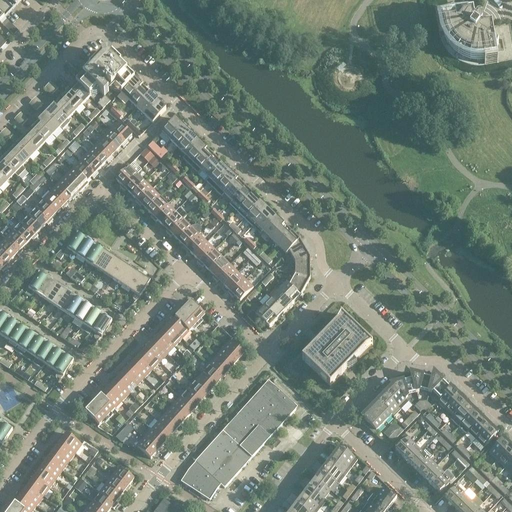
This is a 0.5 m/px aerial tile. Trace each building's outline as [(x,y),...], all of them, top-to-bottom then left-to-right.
[(0,0),(0,5),(9,14),(13,10),(2,0),(0,0)] [(2,0),(13,10),(22,0),(2,0)] [(511,37),(509,24),(494,27),(492,27),(491,27),(490,27),(490,24),(489,23),(489,22),(488,21),(488,20),(487,18),(486,18),(485,17),(484,16),(483,15),(481,15),(479,14),(477,14),(476,14),(473,15),(473,14),(470,2),(435,8),(437,21),(440,33),(442,40),(445,47),(450,53),(456,58),(462,62),(470,64),(477,65),(485,65),(497,63),(511,59),(511,37)] [(0,5),(0,13),(5,18),(9,14),(0,5)] [(90,97),(91,96),(98,89),(103,94),(112,85),(121,94),(135,80),(115,61),(116,60),(111,55),(111,56),(109,57),(105,57),(103,56),(103,55),(97,61),(97,62),(76,84),(90,97)] [(135,80),(121,94),(129,101),(142,88),(139,84),(141,82),(137,78),(135,80)] [(69,92),(83,105),(90,97),(76,84),(69,92)] [(142,88),(129,101),(137,109),(150,95),(142,88)] [(83,105),(69,92),(61,99),(75,113),(83,105)] [(158,103),(152,96),(150,95),(137,109),(145,116),(158,103)] [(103,109),(106,107),(110,102),(105,97),(98,104),(103,109)] [(54,107),(68,121),(75,113),(61,99),(54,107)] [(158,103),(145,116),(153,124),(166,111),(158,103)] [(46,115),(60,128),(63,131),(70,123),(68,121),(54,107),(46,115)] [(22,126),(28,120),(21,113),(15,119),(22,126)] [(60,128),(46,115),(39,123),(53,136),(60,128)] [(170,141),(184,128),(175,120),(162,133),(170,141)] [(39,123),(31,131),(45,144),(53,136),(39,123)] [(118,123),(110,131),(126,146),(128,143),(127,142),(132,136),(118,123)] [(91,127),(83,135),(87,138),(94,130),(91,127)] [(142,136),(138,132),(134,128),(131,131),(139,139),(142,136)] [(170,141),(178,149),(191,135),(184,128),(170,141)] [(0,134),(7,142),(13,136),(7,129),(0,134)] [(45,144),(31,131),(24,138),(38,152),(45,144)] [(103,139),(117,152),(119,150),(121,151),(126,146),(110,131),(103,139)] [(191,135),(178,149),(186,156),(199,143),(191,135)] [(24,138),(16,146),(30,159),(38,152),(24,138)] [(103,139),(95,147),(109,160),(117,152),(103,139)] [(183,159),(191,167),(207,150),(199,143),(186,156),(183,159)] [(30,159),(16,146),(9,154),(22,167),(30,159)] [(88,154),(101,168),(104,165),(106,167),(111,161),(109,160),(95,147),(88,154)] [(146,150),(142,154),(148,160),(152,156),(146,150)] [(214,158),(207,150),(191,167),(198,174),(201,172),(214,158)] [(1,162),(15,175),(18,178),(26,171),(22,167),(9,154),(1,162)] [(88,154),(80,162),(94,175),(101,168),(88,154)] [(160,164),(154,158),(149,164),(154,169),(160,164)] [(201,172),(209,179),(222,165),(214,158),(201,172)] [(15,175),(1,162),(0,162),(0,175),(7,183),(15,175)] [(73,170),(86,183),(89,181),(91,182),(96,177),(94,175),(80,162),(73,170)] [(222,165),(209,179),(206,182),(213,189),(230,173),(222,165)] [(57,170),(53,166),(46,174),(49,177),(57,170)] [(137,175),(129,167),(116,181),(121,186),(120,188),(122,190),(137,175)] [(73,170),(65,178),(81,193),(86,187),(84,185),(86,183),(73,170)] [(221,197),(224,194),(238,180),(230,173),(213,189),(221,197)] [(171,174),(167,178),(169,180),(173,184),(177,180),(171,174)] [(126,191),(132,196),(145,182),(137,175),(122,190),(125,193),(126,191)] [(58,186),(73,200),(81,193),(65,178),(58,186)] [(238,180),(224,194),(232,202),(245,188),(238,180)] [(135,203),(138,205),(153,190),(145,182),(132,196),(137,201),(135,203)] [(58,186),(50,193),(66,208),(67,207),(65,205),(70,200),(71,202),(73,200),(58,186)] [(229,204),(237,212),(253,195),(245,188),(232,202),(229,204)] [(142,206),(147,211),(160,198),(153,190),(138,205),(140,208),(142,206)] [(187,201),(192,195),(193,195),(187,190),(182,196),(187,201)] [(43,201),(56,214),(60,210),(62,212),(66,208),(50,193),(43,201)] [(253,195),(237,212),(245,219),(261,203),(253,195)] [(198,201),(193,196),(188,201),(193,205),(198,201)] [(21,207),(27,201),(23,197),(17,203),(21,207)] [(150,218),(153,220),(168,205),(160,198),(147,211),(152,216),(150,218)] [(43,201),(35,209),(51,224),(52,222),(50,221),(56,214),(43,201)] [(200,203),(195,208),(198,211),(199,212),(204,207),(200,203)] [(245,219),(252,227),(268,211),(261,203),(245,219)] [(10,210),(11,210),(16,215),(20,210),(15,205),(10,210)] [(157,221),(162,226),(176,213),(168,205),(153,220),(156,223),(157,221)] [(51,224),(35,209),(28,217),(41,230),(45,226),(47,228),(51,224)] [(176,213),(162,226),(168,231),(166,233),(168,236),(184,220),(188,216),(180,209),(176,213)] [(268,211),(252,227),(260,235),(263,232),(276,218),(268,211)] [(210,215),(205,220),(210,224),(215,219),(210,215)] [(28,217),(20,224),(35,239),(37,238),(35,236),(41,230),(28,217)] [(276,218),(263,232),(270,239),(286,224),(281,220),(280,222),(276,218)] [(210,224),(209,226),(213,230),(219,223),(215,219),(210,224)] [(173,236),(178,242),(191,228),(184,220),(168,236),(171,238),(173,236)] [(35,239),(20,224),(13,232),(26,245),(30,242),(32,243),(35,239)] [(286,224),(270,239),(278,247),(292,233),(289,230),(290,229),(286,224)] [(184,251),(199,235),(201,234),(200,234),(201,232),(201,230),(199,227),(197,226),(195,226),(193,227),(193,226),(191,228),(178,242),(183,247),(181,248),(184,251)] [(1,236),(5,240),(20,255),(22,253),(20,252),(26,245),(13,232),(9,229),(1,236)] [(227,238),(231,233),(227,229),(222,233),(227,238)] [(286,255),(289,252),(300,241),(292,233),(278,247),(286,255)] [(76,256),(88,238),(85,236),(84,238),(77,234),(70,246),(68,245),(56,257),(61,260),(64,255),(66,257),(66,256),(68,257),(70,257),(71,255),(72,254),(76,256)] [(188,252),(193,257),(207,243),(199,235),(184,251),(187,253),(188,252)] [(234,235),(233,235),(229,240),(235,246),(239,241),(234,235)] [(85,262),(96,246),(90,242),(91,240),(88,238),(76,256),(85,262)] [(20,255),(5,240),(0,245),(0,250),(11,261),(15,257),(17,259),(20,255)] [(300,241),(289,252),(295,263),(310,259),(300,241)] [(197,263),(200,266),(215,251),(207,243),(193,257),(199,262),(197,263)] [(96,246),(85,262),(94,268),(106,250),(103,248),(102,250),(96,246)] [(0,250),(0,265),(5,270),(6,269),(5,268),(11,261),(0,250)] [(106,250),(94,268),(103,274),(114,258),(108,254),(109,252),(106,250)] [(243,254),(250,261),(254,256),(248,250),(243,254)] [(204,267),(209,272),(222,258),(215,251),(200,266),(202,269),(204,267)] [(261,263),(254,256),(250,261),(257,268),(261,263)] [(114,258),(103,274),(112,280),(124,262),(121,260),(120,262),(114,258)] [(212,279),(215,281),(230,266),(222,258),(209,272),(214,277),(212,279)] [(295,263),(295,276),(310,280),(310,259),(295,263)] [(124,262),(112,280),(121,286),(132,270),(126,266),(127,264),(124,262)] [(219,282),(224,287),(238,273),(230,266),(215,281),(218,284),(219,282)] [(132,270),(121,286),(130,292),(142,274),(139,272),(138,274),(132,270)] [(228,294),(230,296),(245,281),(238,273),(224,287),(229,292),(228,294)] [(34,294),(38,296),(50,278),(47,276),(45,278),(39,274),(33,283),(31,281),(23,290),(27,293),(25,295),(27,296),(29,297),(32,297),(33,295),(34,294)] [(142,274),(130,292),(133,294),(132,295),(132,298),(132,300),(135,303),(140,298),(150,282),(144,278),(145,276),(142,274)] [(310,280),(295,276),(289,287),(300,298),(301,298),(310,280)] [(58,286),(56,285),(52,282),(53,280),(50,278),(38,296),(47,302),(58,286)] [(245,281),(230,296),(233,299),(235,297),(240,302),(254,289),(245,281)] [(287,284),(279,292),(293,306),(300,298),(289,287),(287,284)] [(47,302),(56,308),(68,290),(65,288),(64,290),(58,286),(47,302)] [(56,308),(65,314),(76,298),(70,294),(71,292),(68,290),(56,308)] [(293,306),(279,292),(271,300),(285,313),(293,306)] [(101,300),(107,304),(110,299),(104,295),(101,300)] [(65,314),(74,320),(86,302),(83,300),(82,302),(76,298),(65,314)] [(117,308),(121,304),(122,302),(119,299),(114,305),(117,308)] [(271,300),(264,308),(277,321),(285,313),(271,300)] [(181,310),(197,325),(205,316),(189,301),(181,310)] [(74,320),(83,326),(94,310),(88,306),(89,304),(86,302),(74,320)] [(261,321),(270,329),(277,321),(264,308),(256,315),(253,312),(247,317),(256,326),(261,321)] [(36,314),(31,310),(27,316),(32,319),(36,314)] [(83,326),(80,330),(89,336),(92,332),(104,314),(101,312),(100,314),(94,310),(83,326)] [(183,311),(176,319),(189,332),(197,325),(181,310),(183,311)] [(0,335),(10,320),(1,313),(0,314),(0,335)] [(104,314),(92,332),(95,334),(94,335),(93,337),(94,339),(97,342),(101,338),(102,338),(112,322),(106,318),(107,316),(104,314)] [(330,387),(343,373),(371,345),(343,318),(302,360),(330,387)] [(176,319),(168,327),(182,340),(189,332),(176,319)] [(0,335),(9,342),(19,326),(10,320),(0,335)] [(9,342),(6,346),(15,352),(28,332),(19,326),(9,342)] [(182,340),(168,327),(161,335),(175,348),(182,340)] [(28,332),(15,352),(24,358),(37,338),(28,332)] [(161,335),(153,342),(167,356),(175,348),(161,335)] [(33,364),(46,343),(37,338),(24,358),(33,364)] [(230,341),(223,350),(237,363),(245,354),(230,341)] [(167,356),(153,342),(146,350),(160,364),(167,356)] [(42,370),(45,365),(55,349),(46,343),(33,364),(42,370)] [(194,343),(190,348),(194,352),(201,345),(198,343),(194,343)] [(45,365),(54,371),(64,355),(55,349),(45,365)] [(146,350),(138,358),(152,371),(160,364),(146,350)] [(223,350),(216,358),(230,371),(237,363),(223,350)] [(191,355),(187,351),(183,355),(187,360),(191,355)] [(55,379),(59,382),(63,377),(63,378),(74,362),(64,355),(54,371),(57,373),(56,375),(55,377),(55,379)] [(152,371),(138,358),(131,366),(145,379),(152,371)] [(216,358),(209,366),(223,379),(230,371),(216,358)] [(131,366),(123,374),(137,387),(145,379),(131,366)] [(209,366),(201,374),(216,387),(223,379),(209,366)] [(415,379),(413,380),(417,394),(419,393),(419,392),(419,391),(429,393),(433,380),(432,379),(433,376),(421,373),(420,376),(413,375),(415,379)] [(137,387),(123,374),(116,381),(130,395),(137,387)] [(201,374),(194,382),(208,395),(216,387),(201,374)] [(440,399),(451,389),(450,388),(450,389),(436,375),(435,380),(433,380),(429,393),(432,394),(432,393),(431,393),(433,392),(440,399)] [(417,394),(413,380),(391,386),(393,388),(393,387),(406,400),(408,398),(407,398),(407,397),(417,394)] [(108,389),(122,402),(130,395),(116,381),(108,389)] [(268,382),(223,433),(195,463),(196,463),(189,471),(181,483),(210,502),(217,490),(221,486),(225,489),(298,408),(268,382)] [(194,382),(187,390),(201,403),(208,395),(194,382)] [(409,403),(406,400),(393,387),(393,388),(385,395),(401,411),(409,403)] [(122,402),(108,389),(101,397),(115,410),(122,402)] [(459,397),(451,389),(440,399),(437,402),(445,410),(459,397)] [(187,390),(180,398),(194,411),(201,403),(187,390)] [(385,395),(378,403),(392,416),(394,418),(401,411),(385,395)] [(92,403),(107,418),(115,410),(101,397),(94,404),(92,403)] [(459,397),(445,410),(453,418),(466,404),(459,397)] [(180,398),(173,407),(187,419),(194,411),(180,398)] [(107,418),(92,403),(84,411),(99,426),(98,428),(102,431),(104,428),(100,425),(107,418)] [(140,408),(134,403),(129,410),(130,411),(134,414),(140,408)] [(392,416),(378,403),(362,419),(363,419),(369,426),(367,428),(374,434),(392,416)] [(451,420),(459,428),(474,412),(466,404),(453,418),(451,420)] [(173,407),(165,415),(180,427),(187,419),(173,407)] [(129,419),(134,414),(130,411),(125,416),(129,419)] [(468,433),(482,419),(474,412),(459,428),(466,435),(468,433)] [(165,415),(158,423),(172,435),(180,427),(165,415)] [(119,424),(121,426),(125,422),(119,416),(115,420),(119,424)] [(490,427),(482,419),(468,433),(476,441),(490,427)] [(5,422),(0,429),(0,449),(2,446),(2,447),(13,431),(6,426),(8,424),(5,422)] [(158,423),(151,431),(165,444),(172,435),(158,423)] [(128,425),(116,439),(119,442),(121,444),(134,430),(128,425)] [(490,427),(476,441),(484,448),(497,435),(498,436),(498,435),(494,431),(497,429),(492,425),(490,427)] [(151,431),(144,439),(158,452),(165,444),(151,431)] [(67,435),(60,444),(75,455),(82,446),(67,435)] [(403,458),(415,446),(405,435),(398,442),(401,445),(395,451),(403,458)] [(136,447),(151,460),(158,452),(144,439),(136,447)] [(497,461),(511,448),(502,439),(502,440),(489,453),(497,461)] [(53,452),(69,464),(75,455),(60,444),(53,452)] [(415,446),(403,458),(410,465),(422,453),(415,446)] [(505,469),(511,461),(511,446),(511,448),(497,461),(505,469)] [(98,452),(93,448),(88,455),(94,459),(98,452)] [(335,457),(351,470),(358,461),(342,449),(342,448),(335,457)] [(426,449),(422,453),(410,465),(417,472),(430,460),(433,456),(426,449)] [(53,452),(47,461),(62,472),(69,464),(53,452)] [(351,470),(335,457),(328,465),(345,478),(351,470)] [(470,466),(465,461),(461,457),(457,461),(466,470),(470,466)] [(104,463),(98,459),(95,463),(100,467),(104,463)] [(430,460),(417,472),(425,479),(437,467),(430,460)] [(62,472),(47,461),(41,470),(56,481),(62,472)] [(267,474),(275,465),(271,462),(263,471),(267,474)] [(82,474),(89,466),(84,463),(78,471),(82,474)] [(345,478),(328,465),(322,473),(337,484),(339,486),(345,478)] [(437,467),(425,479),(432,487),(444,474),(437,467)] [(90,468),(85,476),(90,480),(96,472),(90,468)] [(134,480),(124,472),(119,468),(112,477),(129,491),(131,488),(129,486),(134,480)] [(41,470),(34,478),(49,490),(56,481),(41,470)] [(447,471),(444,474),(432,487),(440,494),(454,479),(447,471)] [(322,473),(316,481),(330,492),(337,484),(322,473)] [(129,491),(112,477),(105,486),(121,498),(125,492),(127,494),(129,491)] [(34,478),(28,487),(43,499),(49,490),(34,478)] [(75,489),(80,493),(87,485),(82,481),(75,489)] [(310,489),(324,500),(330,492),(316,481),(310,489)] [(105,486),(99,494),(116,508),(118,505),(116,503),(121,498),(105,486)] [(28,487),(21,496),(37,507),(43,499),(28,487)] [(452,507),(464,494),(457,487),(445,499),(452,507)] [(310,489),(304,497),(320,510),(326,502),(324,500),(310,489)] [(383,489),(376,498),(390,508),(397,500),(383,489)] [(63,500),(67,495),(62,491),(58,496),(63,500)] [(92,503),(103,511),(109,511),(112,509),(113,511),(116,508),(99,494),(97,493),(96,494),(94,493),(93,494),(91,495),(90,497),(90,499),(91,500),(91,502),(92,503)] [(461,511),(472,501),(464,494),(452,507),(457,511),(461,511)] [(368,504),(378,511),(387,511),(390,508),(376,498),(373,495),(367,503),(368,504)] [(21,496),(15,505),(24,511),(33,511),(37,507),(21,496)] [(306,511),(318,511),(320,510),(304,497),(297,505),(306,511)] [(67,500),(62,506),(67,510),(72,504),(67,500)] [(179,511),(164,500),(155,511),(179,511)] [(475,511),(479,508),(472,501),(461,511),(475,511)] [(103,511),(92,503),(86,511),(103,511)]
